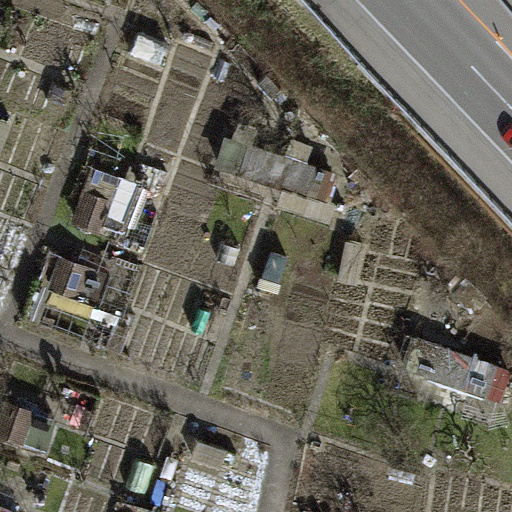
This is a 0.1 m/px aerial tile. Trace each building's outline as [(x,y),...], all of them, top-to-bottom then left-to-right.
[(161,66),(170,45),(143,33),(134,53),(161,66)] [(326,201),(337,170),(305,159),(311,143),(294,137),(289,153),(253,141),(259,125),(240,118),(234,134),(227,131),(216,163),(326,201)] [(125,237),(147,184),(93,162),(71,215),(125,237)] [(339,276),(357,281),(367,244),(349,240),(339,276)] [(258,283),(280,290),(292,256),(270,249),(258,283)] [(82,298),(93,264),(62,254),(51,287),(82,298)] [(501,397),(511,367),(414,334),(404,364),(501,397)] [(0,427),(42,446),(55,417),(7,396),(0,411),(0,427)] [(223,466),(228,447),(198,438),(193,456),(223,466)] [(0,511),(22,511),(23,511),(0,503),(0,511)]
